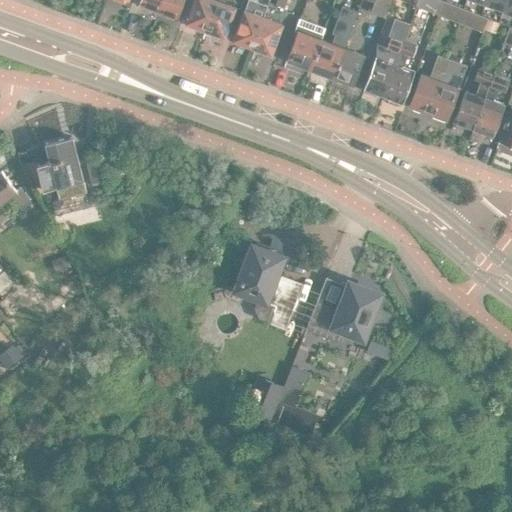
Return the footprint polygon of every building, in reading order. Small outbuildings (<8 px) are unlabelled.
[(153,12),(155,10),(157,11),(160,0),(139,0),(138,4),(146,7),(146,9),(153,12)] [(182,0),(160,0),(157,11),(160,12),(160,14),(166,17),(168,15),(176,18),(182,0)] [(202,30),(203,28),(204,29),(214,0),(193,0),(185,21),(193,25),(193,26),(202,30)] [(224,0),(224,2),(219,0),(214,0),(204,29),(206,29),(205,31),(214,34),(215,32),(223,35),(236,1),(232,0),(224,0)] [(385,17),(390,0),(373,0),(373,1),(369,12),(385,17)] [(416,0),(415,5),(438,14),(442,1),(438,0),(416,0)] [(484,0),(483,5),(501,11),(504,0),(484,0)] [(501,11),(500,12),(511,16),(511,0),(504,0),(501,11)] [(442,1),(438,14),(459,22),(459,21),(464,9),(442,1)] [(247,46),(249,45),(251,46),(262,16),(253,12),(255,7),(245,3),(232,39),(240,42),(241,44),(247,46)] [(332,76),(343,47),(355,11),(340,5),(330,32),(334,33),(331,42),(320,38),(309,67),(332,76)] [(486,18),(464,9),(459,21),(459,22),(482,30),(486,18)] [(281,23),(262,16),(251,46),(253,46),(252,48),(262,52),(262,50),(270,53),(281,23)] [(320,38),(324,27),(298,17),(293,30),(296,31),(285,59),(288,60),(288,61),(297,65),(297,63),(309,67),(320,38)] [(373,93),(375,92),(382,94),(402,39),(408,23),(393,17),(387,35),(389,36),(384,49),(375,46),(375,56),(363,87),(366,88),(366,91),(373,93)] [(499,23),(488,18),(484,28),(495,32),(499,23)] [(415,44),(402,39),(382,94),(389,97),(389,99),(395,101),(397,100),(401,101),(412,69),(402,66),(406,54),(410,55),(415,44)] [(352,83),(363,54),(343,47),(332,76),(352,83)] [(418,109),(420,108),(427,110),(442,69),(446,58),(437,54),(429,76),(420,72),(408,104),(411,105),(412,107),(418,109)] [(442,116),(446,117),(465,65),(446,58),(442,69),(427,110),(434,113),(435,116),(441,118),(442,116)] [(465,125),(472,127),(492,72),(495,66),(483,61),(480,68),(477,66),(473,78),(479,80),(475,92),(465,89),(453,120),(456,121),(455,123),(465,127),(465,125)] [(507,78),(492,72),(472,127),(478,130),(478,132),(490,136),(502,103),(492,99),(497,86),(503,89),(507,78)] [(511,105),(510,105),(497,139),(511,144),(511,105)] [(44,143),(48,161),(35,164),(35,166),(36,165),(42,190),(55,187),(58,198),(51,200),(54,214),(88,205),(85,191),(71,136),(44,143)] [(86,164),(91,187),(103,184),(97,161),(86,164)] [(20,207),(29,200),(18,186),(15,189),(0,169),(0,201),(10,194),(20,207)] [(252,244),(235,288),(256,296),(252,307),(257,318),(284,328),(301,282),(300,282),(300,283),(287,278),(287,277),(284,276),(284,278),(274,274),(282,255),(267,249),(268,246),(256,242),(255,245),(252,244)] [(64,255),(53,260),(58,271),(69,267),(64,255)] [(338,307),(316,299),(304,329),(334,340),(339,328),(362,336),(378,292),(348,281),(338,307)] [(369,341),(368,350),(388,354),(390,346),(369,341)] [(0,355),(0,361),(4,367),(19,356),(12,347),(0,355)] [(281,386),(262,378),(255,395),(250,393),(243,412),(267,422),(281,386)] [(294,405),(299,392),(286,387),(281,400),(294,405)]
